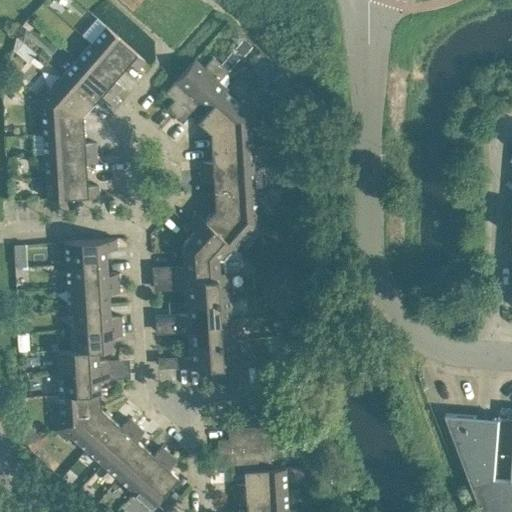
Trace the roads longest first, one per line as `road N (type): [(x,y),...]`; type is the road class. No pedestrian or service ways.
road 1 (unclassified): [(511,360),(453,354),(403,328),(382,300),(365,257),(366,0)]
road 2 (residential): [(159,415),(148,397),(140,235)]
road 3 (residential): [(140,235),(111,223),(0,228)]
road 4 (residential): [(120,110),(140,235)]
